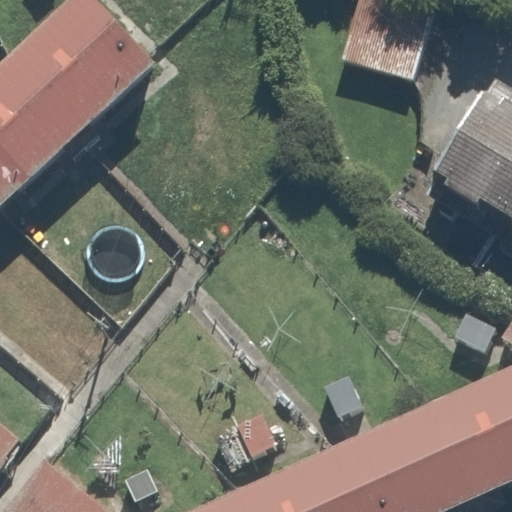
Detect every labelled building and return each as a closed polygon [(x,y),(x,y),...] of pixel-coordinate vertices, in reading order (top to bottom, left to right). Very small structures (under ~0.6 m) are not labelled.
[(102,0),(66,0),(0,60),(0,206),(159,63),(102,0)] [(511,84),(504,80),(444,180),(511,221),(511,84)] [(511,326),(473,381),(171,511),(441,511),(511,479),(511,326)] [(0,461),(20,435),(0,419),(0,461)] [(112,511),(47,459),(3,511),(112,511)]
